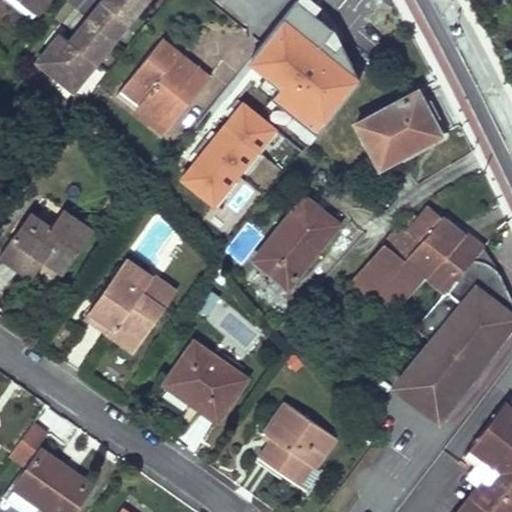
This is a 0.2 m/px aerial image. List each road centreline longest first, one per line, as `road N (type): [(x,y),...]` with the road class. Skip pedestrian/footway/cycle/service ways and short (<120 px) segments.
road 1 (residential): [(0,352),(213,493),(226,511)]
road 2 (primary): [(511,158),(432,0)]
